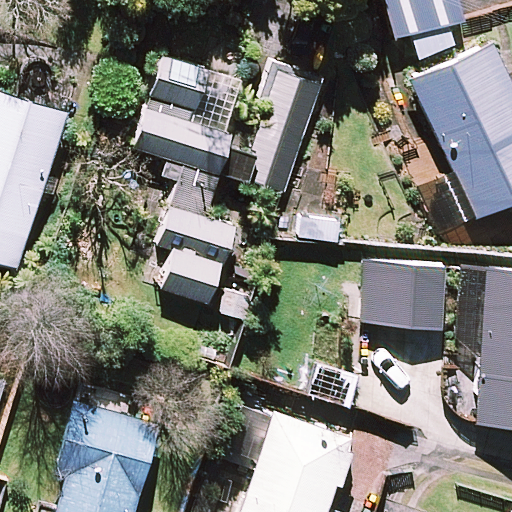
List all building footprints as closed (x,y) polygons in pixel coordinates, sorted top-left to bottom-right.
[(448,26),(462,22),(456,0),(380,0),(390,39),(409,35),(448,26)] [(458,56),(414,77),(409,79),(475,218),(511,200),(511,89),(489,41),(458,56)] [(158,54),(146,94),(194,109),(207,69),(158,54)] [(271,102),(252,156),(232,149),(224,172),(244,179),(281,191),(319,81),(272,65),(261,98),(271,102)] [(63,113),(0,92),(0,262),(13,267),(63,113)] [(217,171),(230,137),(144,105),(118,177),(151,189),(156,176),(175,183),(158,231),(166,234),(148,282),(204,302),(232,228),(200,216),(217,171)] [(444,265),(370,260),(365,324),(439,328),(444,265)] [(511,270),(485,269),(475,423),(511,425),(511,270)] [(353,376),(318,363),(307,393),(341,406),(353,376)] [(130,511),(155,423),(72,400),(48,488),(59,491),(53,511),(130,511)] [(325,511),(351,440),(273,413),(238,511),(325,511)]
